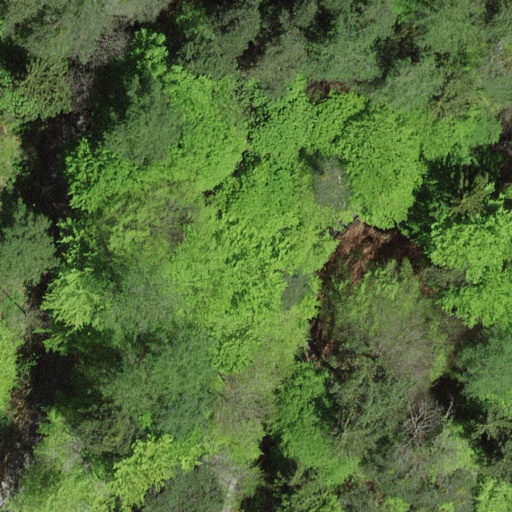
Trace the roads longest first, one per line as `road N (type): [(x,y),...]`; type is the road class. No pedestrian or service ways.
road 1 (track): [(31,511),(39,427),(69,321),(70,141),(90,92),(153,0)]
road 2 (track): [(511,133),(444,175),(360,197),(321,241),(282,324),(218,511)]
